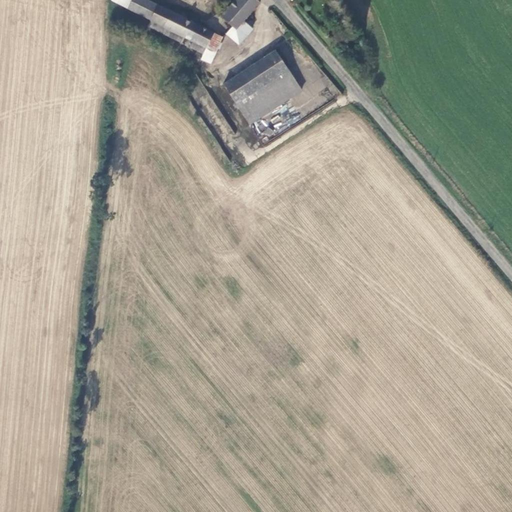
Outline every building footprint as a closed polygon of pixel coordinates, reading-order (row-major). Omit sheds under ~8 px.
[(158,4),(149,0),(113,0),(128,8),(150,20),(158,4)] [(234,0),(221,15),(233,25),(237,28),(243,20),(259,2),(256,0),(234,0)] [(151,21),(148,26),(182,42),(185,37),(188,38),(186,44),(204,53),(207,46),(216,51),(223,36),(187,19),(187,20),(172,13),(172,11),(158,4),(150,20),(151,21)] [(237,28),(233,25),(228,33),(239,44),(253,28),(243,20),(237,28)] [(207,46),(204,53),(201,58),(211,63),(216,51),(207,46)] [(276,49),(264,57),(277,76),(288,69),(276,49)] [(277,76),(264,57),(224,83),(250,123),(302,90),(288,69),(277,76)]
